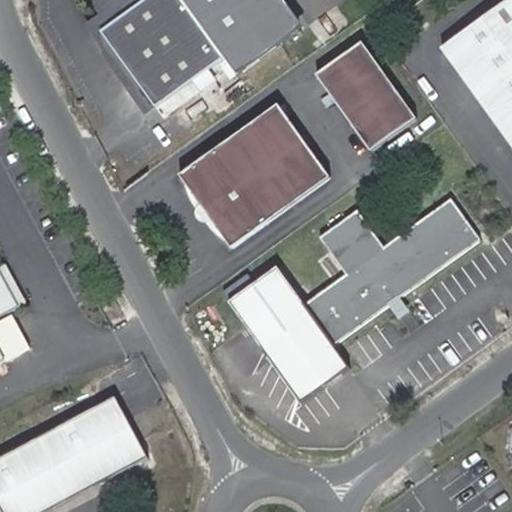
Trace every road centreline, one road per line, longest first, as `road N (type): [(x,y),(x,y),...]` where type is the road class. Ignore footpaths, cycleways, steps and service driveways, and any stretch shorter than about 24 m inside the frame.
road 1 (residential): [(249,481),(0,6)]
road 2 (residential): [(511,363),(327,495)]
